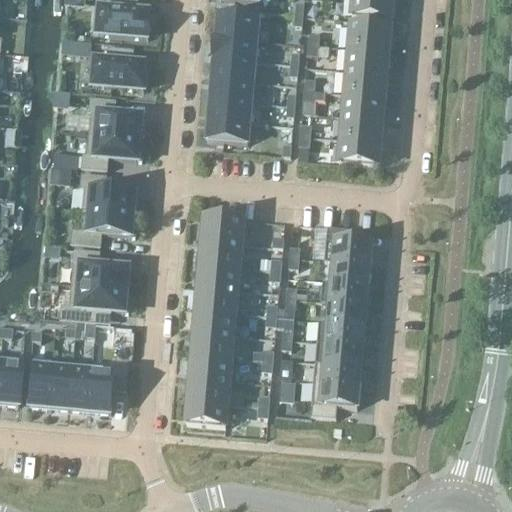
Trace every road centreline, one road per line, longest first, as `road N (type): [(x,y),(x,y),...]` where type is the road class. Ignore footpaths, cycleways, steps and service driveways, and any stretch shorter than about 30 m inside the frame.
road 1 (tertiary): [(461,499),(492,390),(511,163)]
road 2 (residential): [(144,450),(166,185)]
road 3 (residential): [(166,185),(395,198)]
road 4 (residential): [(395,198),(383,425)]
road 5 (residential): [(427,0),(410,185),(395,198)]
road 6 (residential): [(166,185),(182,0)]
road 7 (residential): [(0,437),(144,450)]
road 8 (residential): [(176,511),(222,495),(302,511)]
